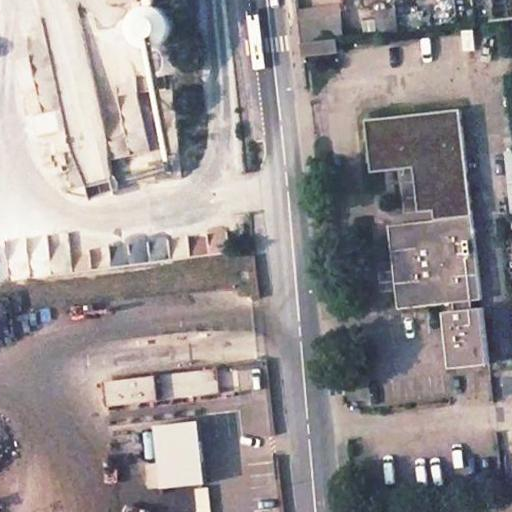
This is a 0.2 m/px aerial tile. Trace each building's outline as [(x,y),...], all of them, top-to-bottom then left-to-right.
[(340,11),(299,15),(304,56),(345,51),(343,38),(477,23),(473,0),(399,0),(400,7),(376,11),(376,9),(341,13),(340,11)] [(511,0),(496,0),(498,20),(511,18),(511,0)] [(164,8),(155,5),(149,6),(143,8),(137,13),(134,18),(132,26),(133,33),(136,39),(142,44),(150,47),(159,47),(167,43),(172,36),(175,29),(174,20),(170,13),(164,8)] [(372,169),(414,165),(422,221),(473,216),(457,109),(364,117),(372,169)] [(75,125),(78,184),(109,183),(106,123),(75,125)] [(422,221),(389,225),(399,307),(451,300),(452,308),(442,309),(449,365),(489,358),(483,304),(476,304),(475,297),(482,296),(473,216),(422,221)] [(257,267),(229,269),(231,285),(259,283),(257,267)] [(218,369),(106,381),(109,406),(221,393),(218,369)] [(201,420),(157,425),(164,488),(208,483),(201,420)] [(145,459),(155,458),(153,430),(143,431),(145,459)]
